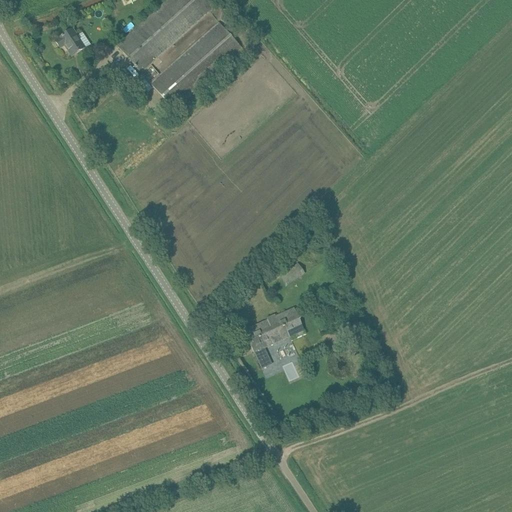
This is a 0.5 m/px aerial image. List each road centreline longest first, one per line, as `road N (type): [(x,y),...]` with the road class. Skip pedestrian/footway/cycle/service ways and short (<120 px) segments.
road 1 (unclassified): [(315,511),(0,31)]
road 2 (unknown): [(277,452),(511,362)]
road 3 (track): [(119,511),(277,452)]
